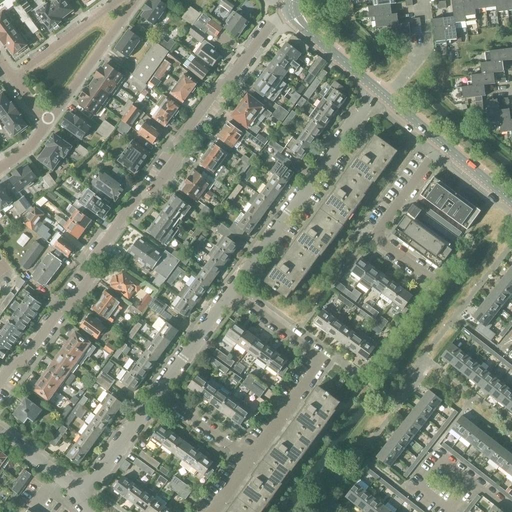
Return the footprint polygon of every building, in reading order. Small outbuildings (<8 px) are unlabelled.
[(32,9),(24,0),(22,0),(18,3),(26,14),(32,9)] [(48,3),(47,4),(61,23),(62,23),(61,21),(74,11),(65,0),(51,0),(50,1),(52,3),(49,5),(48,3)] [(154,26),(158,21),(160,23),(167,13),(165,12),(168,7),(158,0),(152,0),(151,2),(149,0),(142,11),(144,12),(141,16),(154,26)] [(230,12),(235,6),(226,0),(222,0),(219,5),(230,12)] [(466,23),(465,17),(462,0),(460,0),(452,1),(452,0),(451,0),(453,17),(454,17),(455,23),(465,22),(465,23),(466,23)] [(476,16),(475,10),(473,0),(462,0),(465,17),(475,16),(476,16)] [(485,9),(484,0),(473,0),(475,10),(485,9)] [(495,0),(484,0),(485,9),(486,9),(496,7),(495,0)] [(507,12),(505,0),(495,0),(496,7),(497,13),(507,12)] [(61,23),(47,4),(46,4),(45,2),(35,10),(37,12),(35,12),(50,32),(61,23)] [(391,15),(390,5),(390,4),(373,6),(367,7),(367,8),(368,7),(369,18),(368,18),(375,18),(374,17),(391,15)] [(196,21),(201,15),(190,7),(186,13),(196,21)] [(0,13),(0,40),(14,29),(15,29),(11,24),(14,22),(7,12),(4,14),(2,12),(0,13)] [(235,13),(233,12),(225,22),(227,24),(224,28),(238,38),(249,23),(235,13)] [(186,13),(181,18),(192,26),(196,21),(186,13)] [(215,37),(222,28),(202,14),(194,25),(207,35),(209,33),(215,37)] [(398,25),(397,15),(398,15),(397,14),(391,15),(374,17),(375,18),(376,28),(375,28),(386,27),(398,25)] [(457,40),(455,23),(454,17),(453,17),(443,18),(446,41),(456,40),(457,40)] [(436,42),(446,41),(443,18),(433,20),(433,19),(432,19),(435,43),(436,43),(436,42)] [(411,35),(411,34),(410,34),(409,24),(410,24),(410,23),(398,25),(386,27),(388,37),(387,37),(387,38),(410,35),(411,35)] [(201,43),(207,35),(194,25),(188,33),(201,43)] [(15,29),(14,29),(0,40),(0,41),(4,47),(6,46),(14,57),(16,55),(17,56),(26,49),(25,48),(28,46),(26,44),(29,42),(22,32),(19,34),(15,29)] [(123,58),(124,56),(128,59),(141,40),(128,30),(114,49),(117,51),(116,53),(123,58)] [(303,55),(309,48),(293,36),(288,44),(303,55)] [(203,44),(205,46),(197,56),(198,57),(197,59),(206,66),(208,64),(212,67),(220,57),(212,51),(214,48),(205,41),(203,44)] [(146,86),(145,85),(168,53),(155,43),(132,76),(146,86)] [(303,56),(303,55),(288,44),(287,44),(281,52),(300,66),(296,63),(299,59),(298,58),(301,54),(303,56)] [(511,60),(511,48),(489,51),(489,52),(490,52),(491,62),(503,61),(511,60)] [(167,57),(173,62),(176,57),(170,52),(167,57)] [(273,62),(287,73),(292,76),(300,66),(281,52),(273,62)] [(320,69),(325,62),(319,57),(314,64),(320,69)] [(206,66),(197,59),(196,59),(195,59),(188,69),(202,80),(210,70),(205,66),(206,66)] [(173,66),(165,61),(164,60),(159,68),(167,74),(173,66)] [(504,71),(503,61),(491,62),(480,64),(482,74),(482,75),(493,73),(493,74),(505,72),(505,71),(504,71)] [(281,81),(287,73),(273,62),(267,70),(281,81)] [(119,88),(126,79),(123,77),(124,76),(105,63),(102,68),(101,67),(97,72),(119,88)] [(315,77),(320,69),(314,64),(308,72),(311,74),(315,77)] [(157,88),(167,74),(159,68),(153,77),(149,82),(157,88)] [(275,90),(281,81),(267,70),(260,79),(275,90)] [(112,98),(119,88),(97,72),(93,77),(95,78),(91,83),(112,98)] [(190,93),(197,83),(181,72),(175,81),(178,83),(177,84),(190,93)] [(495,83),(493,74),(493,73),(482,75),(482,74),(470,76),(471,76),(472,86),(472,87),(484,85),(484,86),(495,84),(495,83)] [(144,90),(146,86),(132,76),(135,78),(131,84),(142,92),(143,90),(144,90)] [(308,90),(313,94),(322,81),(317,78),(308,90)] [(279,94),(275,90),(260,79),(254,88),(257,90),(256,92),(263,97),(264,96),(269,100),(273,102),(279,94)] [(323,97),(338,109),(346,98),(340,94),(344,89),(334,82),(323,97)] [(105,108),(112,98),(91,83),(88,88),(86,87),(83,92),(105,108)] [(183,103),(190,93),(177,84),(170,94),(183,103)] [(476,106),(483,106),(482,97),(486,96),(485,96),(484,86),(484,85),(472,87),(472,86),(461,88),(462,88),(463,98),(462,98),(462,99),(475,98),(476,106)] [(309,99),(313,94),(308,90),(304,96),(309,99)] [(83,92),(79,98),(80,98),(77,103),(95,116),(96,115),(98,117),(105,108),(83,92)] [(0,118),(1,120),(2,120),(16,109),(17,109),(12,102),(10,103),(3,93),(0,94),(0,118)] [(294,105),(301,96),(297,93),(291,102),(294,105)] [(256,119),(260,114),(267,119),(271,114),(248,97),(245,101),(243,102),(239,107),(256,119)] [(331,119),(338,109),(323,97),(316,107),(319,110),(331,119)] [(177,111),(180,107),(167,98),(160,108),(174,119),(179,112),(177,111)] [(302,98),(297,105),(301,108),(302,107),(303,108),(307,102),(306,102),(306,101),(302,98)] [(129,110),(134,104),(127,99),(123,106),(129,110)] [(498,111),(497,100),(497,99),(496,99),(496,100),(486,101),(489,124),(499,122),(500,122),(498,111)] [(133,105),(141,112),(145,107),(136,101),(133,105)] [(141,112),(133,105),(121,121),(131,128),(138,118),(141,119),(145,114),(141,112)] [(123,106),(118,112),(124,117),(129,110),(123,106)] [(284,118),(288,113),(279,106),(275,111),(284,118)] [(256,119),(239,107),(236,110),(236,112),(233,116),(256,134),(260,129),(257,127),(261,122),(256,119)] [(324,128),(331,119),(319,110),(316,107),(309,117),(312,120),(324,128)] [(169,125),(174,119),(160,108),(153,118),(166,127),(168,124),(169,125)] [(5,126),(2,128),(9,137),(12,135),(14,137),(16,136),(17,137),(27,130),(26,129),(28,127),(20,116),(22,115),(17,109),(16,109),(2,120),(1,120),(5,126)] [(511,120),(509,109),(508,109),(498,111),(500,122),(499,122),(501,134),(501,133),(511,132),(510,120),(511,120)] [(281,123),(284,118),(275,111),(272,116),(281,123)] [(287,118),(292,121),(296,114),(292,111),(287,118)] [(81,141),(91,128),(85,123),(85,122),(76,115),(75,116),(69,112),(60,125),(81,141)] [(286,128),(292,121),(287,118),(282,125),(286,128)] [(317,139),(324,128),(312,120),(304,130),(317,139)] [(111,134),(115,128),(104,121),(100,126),(111,134)] [(146,124),(142,121),(140,125),(143,128),(139,134),(153,144),(161,134),(146,124)] [(244,130),(242,133),(228,123),(227,124),(226,124),(223,128),(224,129),(222,131),(240,144),(243,140),(244,141),(249,134),(244,130)] [(100,126),(96,132),(107,140),(111,134),(100,126)] [(309,149),(317,139),(304,130),(297,140),(309,149)] [(237,149),(240,144),(222,131),(220,132),(218,135),(219,136),(217,138),(232,148),(233,146),(237,149)] [(65,159),(73,147),(54,133),(45,145),(65,159)] [(264,146),(267,142),(259,135),(256,139),(259,141),(259,142),(264,146)] [(396,152),(386,144),(375,136),(358,159),(357,158),(347,172),(368,188),(377,176),(378,177),(396,152)] [(297,140),(293,137),(286,147),(302,159),(309,149),(297,140)] [(284,149),(277,144),(271,140),(267,145),(280,154),(284,149)] [(132,172),(148,151),(137,142),(122,162),(120,161),(119,163),(132,172)] [(45,145),(45,146),(46,147),(37,160),(53,172),(63,158),(64,159),(65,159),(45,145)] [(74,151),(85,159),(90,152),(79,145),(74,151)] [(220,165),(227,155),(213,145),(210,149),(208,149),(206,152),(206,154),(220,165)] [(220,165),(206,154),(205,155),(204,155),(202,158),(202,160),(199,164),(206,169),(204,172),(216,180),(225,168),(220,165)] [(249,166),(257,156),(254,154),(250,160),(244,155),(240,160),(249,166)] [(246,170),(249,166),(240,160),(237,164),(242,168),(235,176),(239,179),(246,170)] [(19,193),(38,179),(28,165),(23,169),(22,167),(12,174),(13,176),(9,179),(19,193)] [(248,172),(252,175),(257,168),(253,165),(248,172)] [(286,184),(293,173),(282,165),(274,175),(286,184)] [(116,167),(112,172),(117,175),(120,171),(116,167)] [(126,188),(101,170),(97,177),(96,176),(94,178),(95,178),(91,185),(115,202),(126,188)] [(187,180),(203,192),(210,183),(195,171),(193,173),(192,174),(187,180)] [(247,182),(252,175),(248,172),(243,178),(247,182)] [(359,200),(368,188),(347,172),(336,187),(337,188),(321,210),(342,225),(360,201),(359,200)] [(42,178),(50,189),(56,185),(48,174),(42,178)] [(279,194),(286,184),(274,175),(267,185),(279,194)] [(445,207),(447,208),(444,212),(447,214),(447,215),(467,230),(481,211),(434,177),(420,196),(441,211),(445,207)] [(196,202),(203,192),(187,180),(182,186),(183,188),(181,191),(196,202)] [(0,208),(2,211),(13,203),(0,185),(0,208)] [(233,192),(237,195),(242,188),(238,185),(233,192)] [(271,204),(279,194),(267,185),(259,196),(271,204)] [(57,196),(50,191),(47,196),(53,201),(57,196)] [(232,202),(237,195),(233,192),(228,199),(232,202)] [(82,214),(87,207),(87,208),(103,220),(111,209),(100,201),(101,200),(95,196),(92,194),(88,199),(89,199),(84,206),(78,201),(73,207),(82,214)] [(192,208),(190,207),(175,195),(168,205),(185,217),(192,208)] [(26,211),(32,207),(24,196),(18,201),(26,211)] [(264,214),(271,204),(259,196),(252,206),(264,214)] [(48,201),(43,197),(36,203),(37,204),(40,207),(48,201)] [(18,201),(12,205),(20,215),(26,211),(18,201)] [(182,221),(185,217),(168,205),(160,215),(168,221),(170,219),(177,224),(180,220),(182,221)] [(415,219),(415,220),(422,211),(421,210),(421,211),(416,207),(413,205),(407,213),(410,215),(415,219)] [(82,214),(73,207),(71,206),(68,209),(70,211),(74,215),(71,219),(85,230),(91,221),(82,214)] [(211,218),(214,213),(205,206),(201,211),(211,218)] [(256,224),(264,214),(252,206),(245,216),(256,224)] [(50,230),(39,222),(44,215),(35,207),(30,214),(27,212),(18,220),(32,231),(36,234),(40,236),(47,242),(51,236),(48,233),(50,230)] [(324,250),(342,225),(321,210),(305,232),(304,231),(293,245),(315,261),(323,249),(324,250)] [(208,222),(211,218),(201,211),(198,215),(208,222)] [(170,219),(168,221),(160,215),(154,224),(171,237),(171,236),(174,232),(172,231),(177,224),(170,219)] [(68,223),(63,220),(58,216),(55,219),(60,224),(70,232),(78,239),(85,230),(71,219),(68,223)] [(249,234),(256,224),(245,216),(238,225),(249,234)] [(439,269),(452,250),(405,216),(391,234),(398,239),(400,237),(410,244),(409,246),(422,256),(423,254),(433,261),(432,263),(439,269)] [(173,238),(171,236),(171,237),(154,224),(147,232),(167,247),(173,238)] [(74,252),(73,250),(75,247),(65,239),(66,238),(62,235),(53,247),(67,257),(69,255),(72,255),(74,252)] [(47,242),(40,236),(19,264),(27,271),(44,248),(47,242)] [(201,236),(196,243),(200,245),(205,238),(201,236)] [(226,238),(223,236),(216,246),(219,248),(230,257),(238,246),(226,238)] [(158,262),(163,266),(167,260),(160,254),(147,245),(149,242),(145,239),(143,242),(139,239),(129,253),(138,260),(139,263),(143,266),(145,265),(152,270),(158,262)] [(296,286),(315,261),(293,245),(277,267),(276,267),(265,282),(274,288),(273,289),(276,291),(277,290),(286,297),(295,285),(296,286)] [(167,260),(163,266),(155,276),(164,282),(181,259),(164,248),(160,254),(167,260)] [(223,267),(230,257),(219,248),(211,258),(223,267)] [(187,256),(191,258),(196,252),(192,249),(187,256)] [(32,277),(45,287),(63,263),(50,253),(42,264),(39,262),(32,271),(35,272),(32,277)] [(186,266),(191,258),(187,256),(182,262),(186,266)] [(216,277),(223,267),(211,258),(204,268),(216,277)] [(361,279),(371,266),(361,259),(351,272),(361,279)] [(371,286),(381,274),(371,266),(361,279),(371,286)] [(208,287),(216,277),(204,268),(197,278),(208,287)] [(172,275),(176,278),(181,272),(177,269),(172,275)] [(511,287),(511,271),(509,270),(502,279),(511,287)] [(138,293),(142,287),(122,272),(118,278),(116,277),(114,278),(112,280),(112,282),(111,283),(113,285),(112,286),(129,299),(135,290),(138,293)] [(382,294),(391,281),(381,274),(371,286),(382,294)] [(171,286),(176,278),(172,275),(167,283),(171,286)] [(205,291),(208,293),(211,288),(208,287),(197,278),(193,276),(193,277),(192,276),(185,285),(201,297),(205,291)] [(25,282),(21,279),(20,278),(15,285),(16,286),(11,293),(15,296),(25,282)] [(507,299),(511,293),(511,287),(502,279),(494,289),(507,299)] [(337,281),(334,286),(342,292),(345,288),(345,287),(337,281)] [(392,301),(401,288),(391,281),(382,294),(392,301)] [(194,307),(201,297),(185,285),(179,294),(180,295),(179,296),(182,298),(194,307)] [(348,297),(351,293),(345,288),(342,292),(348,297)] [(401,288),(392,301),(402,309),(400,312),(404,315),(413,304),(409,301),(412,296),(401,288)] [(500,309),(507,299),(494,289),(487,298),(500,309)] [(40,302),(31,295),(24,290),(21,295),(25,298),(23,302),(37,312),(42,305),(40,304),(40,302)] [(98,301),(114,312),(117,308),(121,311),(124,307),(120,304),(121,303),(105,291),(103,295),(101,295),(98,298),(99,300),(98,301)] [(10,302),(15,296),(11,293),(6,300),(10,302)] [(348,297),(355,302),(358,298),(351,293),(348,297)] [(344,304),(347,300),(340,295),(337,299),(344,304)] [(164,311),(167,306),(155,296),(151,301),(164,311)] [(186,317),(194,307),(182,298),(175,308),(186,317)] [(493,318),(500,309),(487,298),(479,308),(493,318)] [(5,309),(10,302),(6,300),(2,306),(5,309)] [(351,309),(353,305),(347,300),(344,304),(351,309)] [(111,316),(114,312),(98,301),(96,301),(94,304),(94,306),(92,310),(107,321),(108,320),(112,323),(115,319),(111,316)] [(160,316),(164,311),(151,301),(147,306),(160,316)] [(37,312),(23,302),(20,306),(15,302),(13,305),(32,319),(37,312)] [(134,307),(140,312),(143,307),(137,303),(134,307)] [(369,312),(372,308),(365,303),(362,307),(369,312)] [(27,325),(32,319),(13,305),(11,309),(15,312),(13,315),(27,325)] [(140,312),(134,307),(131,305),(127,310),(139,318),(142,313),(140,312)] [(369,312),(376,317),(379,313),(372,308),(369,312)] [(488,324),(493,318),(479,308),(472,318),(479,323),(475,329),(490,342),(495,336),(488,330),(491,326),(488,324)] [(364,319),(367,314),(360,309),(357,314),(364,319)] [(324,331),(333,318),(323,310),(313,323),(324,331)] [(371,324),(374,319),(367,314),(364,319),(371,324)] [(27,325),(13,315),(11,319),(6,315),(4,318),(22,332),(27,325)] [(97,339),(104,328),(88,316),(87,318),(85,317),(82,321),(84,323),(81,327),(97,339)] [(385,326),(385,325),(388,322),(381,317),(378,321),(385,326)] [(18,338),(22,332),(4,318),(1,322),(6,325),(4,328),(18,338)] [(334,338),(343,325),(333,318),(324,331),(334,338)] [(166,323),(163,321),(156,331),(159,333),(171,342),(178,332),(166,323)] [(382,330),(385,326),(378,321),(375,325),(382,330)] [(133,329),(137,332),(142,326),(137,323),(133,329)] [(237,344),(246,331),(236,323),(223,339),(234,347),(236,344),(237,344)] [(124,338),(127,333),(115,325),(112,329),(124,338)] [(344,346),(354,333),(343,325),(334,338),(344,346)] [(502,338),(510,328),(507,326),(499,335),(502,338)] [(18,338),(4,328),(1,332),(0,330),(0,335),(13,345),(18,338)] [(471,339),(473,336),(464,328),(461,331),(471,339)] [(132,339),(137,332),(133,329),(128,336),(132,339)] [(247,351),(256,338),(246,331),(237,344),(247,351)] [(68,343),(84,354),(91,344),(75,333),(74,334),(72,334),(70,337),(71,339),(68,343)] [(163,352),(171,342),(159,333),(152,343),(163,352)] [(354,354),(364,340),(354,333),(344,346),(354,354)] [(0,345),(8,351),(13,345),(0,335),(0,345)] [(480,346),(483,343),(473,336),(471,339),(480,346)] [(257,359),(267,346),(256,338),(247,351),(257,359)] [(364,361),(374,348),(364,340),(354,354),(364,361)] [(77,364),(84,354),(68,343),(66,346),(63,346),(62,348),(62,351),(61,352),(77,364)] [(111,355),(116,348),(108,343),(103,349),(111,355)] [(118,349),(122,352),(127,346),(123,343),(118,349)] [(156,362),(163,352),(152,343),(144,353),(156,362)] [(489,353),(492,350),(483,343),(480,346),(489,353)] [(451,365),(461,352),(451,344),(441,357),(451,365)] [(263,371),(276,353),(267,346),(257,359),(267,366),(263,371)] [(117,360),(122,352),(118,349),(113,356),(117,360)] [(226,364),(229,359),(216,349),(213,354),(226,364)] [(499,361),(501,357),(492,350),(489,353),(499,361)] [(70,373),(77,364),(61,352),(60,353),(58,353),(56,356),(57,358),(54,361),(70,373)] [(460,373),(471,359),(461,352),(451,365),(460,373)] [(149,372),(156,362),(144,353),(137,363),(149,372)] [(269,375),(272,370),(277,374),(287,361),(276,353),(263,371),(269,375)] [(220,371),(224,366),(211,357),(207,362),(220,371)] [(508,368),(510,365),(501,357),(499,361),(508,368)] [(226,364),(231,367),(234,362),(229,359),(226,364)] [(479,360),(476,363),(471,359),(460,373),(470,380),(480,367),(483,363),(479,360)] [(63,382),(70,373),(54,361),(51,365),(49,365),(48,367),(48,369),(47,371),(63,382)] [(137,363),(134,361),(127,371),(141,382),(149,372),(137,363)] [(233,369),(240,374),(243,370),(236,365),(233,369)] [(225,375),(229,370),(224,366),(220,371),(225,375)] [(488,368),(486,371),(480,367),(470,380),(479,387),(490,374),(492,371),(488,368)] [(56,392),(63,382),(47,371),(46,372),(44,372),(42,374),(43,376),(40,380),(56,392)] [(98,376),(111,386),(115,381),(102,371),(98,376)] [(134,392),(141,382),(127,371),(119,381),(122,383),(134,392)] [(239,383),(242,379),(235,374),(232,378),(239,383)] [(489,395),(499,381),(490,374),(479,387),(489,395)] [(199,396),(208,383),(198,375),(189,388),(199,396)] [(251,384),(254,379),(249,375),(245,380),(251,384)] [(108,391),(111,386),(98,376),(95,381),(108,391)] [(345,381),(342,379),(341,378),(336,386),(340,389),(345,381)] [(263,393),(267,388),(254,379),(251,384),(263,393)] [(49,401),(56,392),(40,380),(37,384),(35,384),(34,386),(34,388),(33,390),(49,401)] [(247,389),(251,384),(245,380),(242,385),(247,389)] [(498,402),(509,389),(499,381),(489,395),(498,402)] [(209,403),(218,390),(208,383),(199,396),(209,403)] [(260,398),(263,393),(251,384),(247,389),(260,398)] [(292,425),(312,441),(331,416),(329,415),(338,403),(329,396),(330,395),(327,393),(326,394),(318,387),(307,402),(308,403),(292,425)] [(508,410),(511,404),(511,391),(509,389),(498,402),(508,410)] [(219,411),(229,398),(218,390),(209,403),(219,411)] [(434,410),(442,400),(429,390),(421,400),(434,410)] [(111,396),(108,394),(101,404),(103,406),(115,415),(123,404),(122,404),(124,402),(113,394),(111,396)] [(79,400),(74,396),(69,402),(75,405),(79,400)] [(79,403),(83,406),(88,399),(84,396),(79,403)] [(34,422),(42,410),(25,398),(13,415),(25,423),(28,418),(34,422)] [(229,418),(239,405),(229,398),(219,411),(229,418)] [(427,420),(434,410),(421,400),(414,409),(427,420)] [(240,426),(249,413),(252,409),(242,401),(239,405),(229,418),(240,426)] [(75,416),(83,406),(79,403),(71,413),(75,416)] [(72,409),(67,405),(61,413),(66,417),(72,409)] [(108,425),(115,415),(103,406),(96,416),(108,425)] [(419,429),(427,420),(414,409),(406,419),(419,429)] [(458,413),(455,410),(447,420),(450,422),(458,413)] [(68,426),(75,416),(71,413),(64,423),(68,426)] [(100,435),(108,425),(96,416),(89,426),(100,435)] [(461,437),(471,424),(462,416),(451,429),(461,437)] [(412,439),(419,429),(406,419),(399,429),(412,439)] [(443,432),(450,422),(447,420),(440,429),(443,432)] [(471,444),(481,431),(471,424),(461,437),(471,444)] [(162,446),(172,433),(161,425),(152,438),(150,441),(156,446),(161,445),(162,446)] [(295,465),(312,441),(292,425),(276,447),(275,446),(265,459),(286,474),(294,464),(295,465)] [(58,431),(63,435),(67,429),(62,426),(58,431)] [(93,445),(100,435),(89,426),(81,436),(93,445)] [(404,448),(412,439),(399,429),(391,438),(404,448)] [(436,441),(443,432),(440,429),(432,438),(436,441)] [(60,439),(63,435),(58,431),(49,444),(54,447),(55,447),(58,449),(63,441),(60,439)] [(480,451),(490,439),(481,431),(471,444),(480,451)] [(173,453),(182,440),(172,433),(162,446),(173,453)] [(86,455),(93,445),(81,436),(74,446),(86,455)] [(397,458),(404,448),(391,438),(384,448),(397,458)] [(428,450),(436,441),(432,438),(425,448),(428,450)] [(490,459),(500,446),(490,439),(480,451),(490,459)] [(183,460),(192,447),(182,440),(173,453),(183,460)] [(450,454),(453,450),(443,443),(441,446),(450,454)] [(74,446),(71,444),(64,454),(67,456),(79,465),(86,455),(74,446)] [(499,466),(509,453),(500,446),(490,459),(499,466)] [(200,449),(198,452),(192,447),(183,460),(180,465),(190,472),(189,473),(190,473),(204,452),(200,449)] [(389,468),(397,458),(384,448),(376,457),(389,468)] [(421,459),(428,450),(425,448),(418,457),(421,459)] [(460,461),(462,458),(453,450),(450,454),(460,461)] [(151,465),(155,460),(142,451),(138,456),(151,465)] [(206,458),(208,455),(204,452),(190,473),(194,476),(198,472),(203,475),(213,463),(206,458)] [(10,461),(6,457),(0,453),(0,467),(1,468),(3,470),(10,461)] [(509,474),(511,469),(511,455),(509,453),(499,466),(509,474)] [(414,469),(421,459),(418,457),(411,466),(414,469)] [(146,473),(149,468),(137,458),(133,463),(146,473)] [(469,468),(472,465),(462,458),(460,461),(469,468)] [(276,488),(286,474),(265,459),(253,475),(254,476),(239,497),(258,511),(260,511),(277,489),(276,488)] [(151,465),(156,469),(160,464),(155,460),(151,465)] [(478,475),(481,472),(472,465),(469,468),(478,475)] [(406,478),(414,469),(411,466),(403,476),(406,478)] [(159,471),(166,476),(169,472),(162,467),(159,471)] [(151,476),(154,472),(149,468),(146,473),(151,476)] [(375,479),(377,476),(368,468),(365,471),(375,479)] [(25,486),(32,477),(24,471),(17,480),(25,486)] [(488,483),(490,480),(481,472),(478,475),(488,483)] [(164,485),(167,481),(160,476),(157,480),(164,485)] [(384,486),(387,483),(377,476),(375,479),(384,486)] [(125,497),(134,484),(124,477),(114,489),(125,497)] [(177,486),(180,481),(175,477),(171,482),(177,486)] [(18,496),(25,486),(17,480),(10,490),(18,496)] [(497,490),(499,487),(490,480),(488,483),(497,490)] [(189,495),(192,490),(180,481),(177,486),(189,495)] [(173,491),(177,486),(171,482),(167,487),(173,491)] [(393,493),(396,490),(387,483),(384,486),(393,493)] [(135,505),(144,492),(134,484),(125,497),(135,505)] [(355,505),(365,492),(355,484),(345,497),(355,505)] [(185,500),(189,495),(177,486),(173,491),(185,500)] [(506,497),(509,494),(499,487),(497,490),(506,497)] [(403,501),(405,497),(396,490),(393,493),(403,501)] [(145,511),(154,499),(144,492),(135,505),(144,511),(145,511)] [(364,511),(375,499),(365,492),(355,505),(364,511)] [(473,507),(480,497),(477,495),(470,504),(473,507)] [(161,511),(165,507),(164,507),(167,503),(157,496),(154,499),(145,511),(161,511)] [(258,511),(239,497),(227,511),(258,511)] [(412,508),(414,505),(405,497),(403,501),(412,508)] [(379,511),(384,507),(375,499),(364,511),(379,511)]
